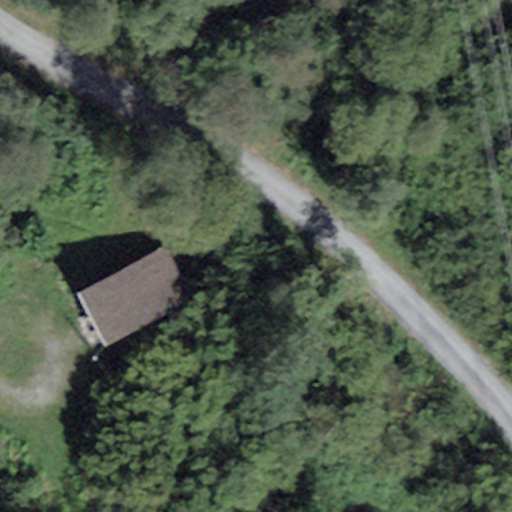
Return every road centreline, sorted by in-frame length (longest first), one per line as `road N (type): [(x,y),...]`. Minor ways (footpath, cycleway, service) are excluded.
road 1 (unclassified): [(511,419),(375,270),(297,207),(0,28)]
road 2 (track): [(77,511),(28,428),(0,397)]
